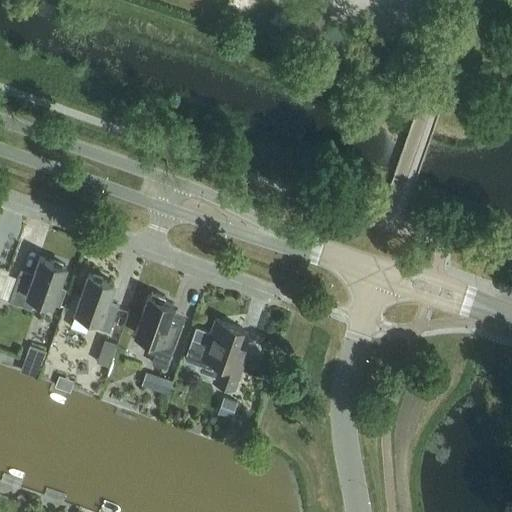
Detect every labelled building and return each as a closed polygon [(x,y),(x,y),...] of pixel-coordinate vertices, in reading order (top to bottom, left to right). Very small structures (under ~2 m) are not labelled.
[(9,301),(31,308),(35,297),(52,303),(65,265),(40,256),(32,277),(19,272),(9,301)] [(71,327),(86,332),(89,324),(109,331),(118,307),(106,303),(114,282),(88,273),(75,311),(76,311),(71,327)] [(164,369),(181,326),(168,320),(174,304),(164,300),(165,296),(151,291),(150,295),(148,295),(133,333),(150,340),(145,351),(153,354),(150,363),(164,369)] [(233,354),(242,328),(215,319),(206,345),(191,339),(183,361),(198,366),(202,357),(219,364),(213,381),(234,389),(245,358),(233,354)] [(96,357),(109,362),(118,341),(105,336),(96,357)] [(36,377),(42,361),(28,356),(22,372),(36,377)] [(168,394),(173,381),(146,371),(141,384),(168,394)] [(223,395),(220,410),(233,412),(235,397),(223,395)]
